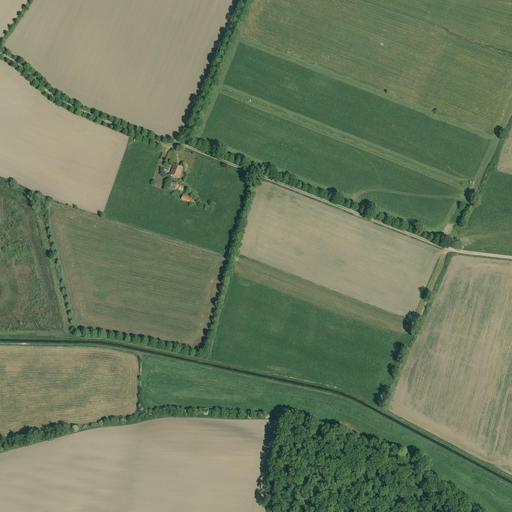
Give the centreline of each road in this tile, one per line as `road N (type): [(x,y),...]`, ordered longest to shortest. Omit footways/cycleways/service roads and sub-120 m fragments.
road 1 (track): [(185,145),(446,248),(511,258)]
road 2 (track): [(185,145),(161,144),(79,112),(0,54)]
road 3 (track): [(185,145),(246,0)]
